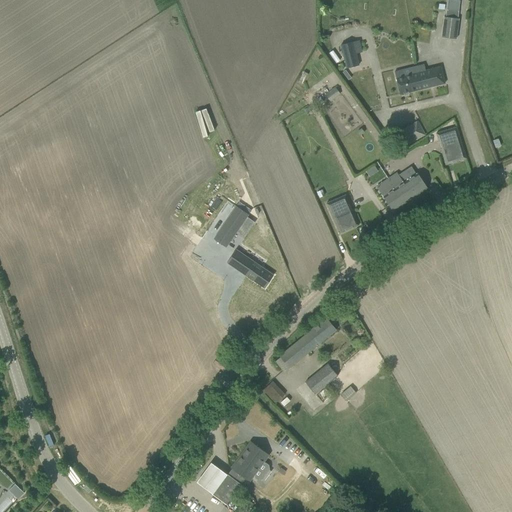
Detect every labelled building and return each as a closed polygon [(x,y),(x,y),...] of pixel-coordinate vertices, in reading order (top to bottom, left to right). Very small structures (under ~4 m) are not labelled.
[(441,37),(456,39),(459,11),(447,10),(446,17),(444,17),(441,37)] [(340,45),(346,68),(358,65),(353,42),(340,45)] [(440,67),(418,72),(422,89),(444,83),(440,67)] [(344,68),(338,72),(343,78),(346,75),(347,72),(344,68)] [(422,89),(418,72),(396,78),(400,94),(422,89)] [(334,87),(324,94),(330,101),(339,93),(334,87)] [(390,136),(397,150),(423,136),(415,122),(390,136)] [(466,158),(456,127),(436,133),(438,142),(441,141),(443,148),(440,148),(445,165),(466,158)] [(376,187),(392,211),(427,188),(417,173),(403,183),(397,173),(376,187)] [(347,204),(349,203),(345,195),(327,203),(340,233),(359,225),(352,209),(349,210),(347,204)] [(236,206),(213,239),(226,247),(249,214),(236,206)] [(236,249),(226,262),(264,288),(273,275),(236,249)] [(274,360),(284,372),(336,330),(326,318),(274,360)] [(213,363),(223,371),(228,365),(217,357),(213,363)] [(327,363),(305,381),(314,394),(337,375),(327,363)] [(275,403),(285,394),(272,380),(262,389),(275,403)] [(341,394),(347,401),(356,393),(350,386),(341,394)] [(231,468),(240,474),(245,478),(249,481),(253,476),(258,479),(262,479),(269,469),(268,465),(263,462),(268,455),(252,443),(240,460),(238,459),(231,468)] [(245,478),(240,474),(235,480),(226,474),(212,494),(226,504),(231,496),(234,492),(243,498),(247,492),(239,486),(240,484),(241,484),(245,478)] [(20,492),(15,497),(17,499),(24,492),(19,488),(17,490),(20,492)]
